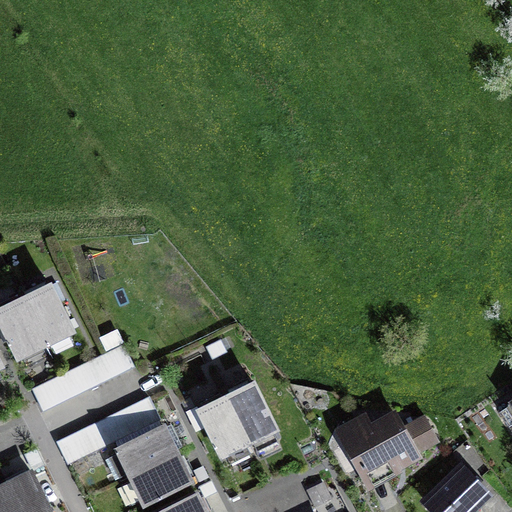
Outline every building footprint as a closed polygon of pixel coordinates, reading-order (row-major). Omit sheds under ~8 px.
[(22,298),(45,344),(72,331),(50,285),(22,298)] [(45,344),(22,298),(0,309),(0,322),(17,358),(45,344)] [(134,367),(124,347),(34,391),(44,412),(134,367)] [(226,396),(249,443),(276,429),(254,383),(226,396)] [(249,443),(226,396),(198,410),(221,456),(249,443)] [(71,468),(162,424),(151,401),(60,445),(71,468)] [(511,403),(501,411),(511,426),(511,425),(511,403)] [(365,421),(342,434),(367,480),(438,441),(424,416),(401,429),(395,419),(371,432),(365,421)] [(131,477),(177,454),(163,426),(117,449),(131,477)] [(177,454),(131,477),(144,504),(190,481),(177,454)] [(463,467),(426,502),(434,511),(468,511),(488,493),(463,467)] [(50,511),(31,472),(4,486),(16,511),(50,511)] [(16,511),(4,486),(0,487),(0,511),(16,511)] [(204,511),(196,495),(160,511),(204,511)]
